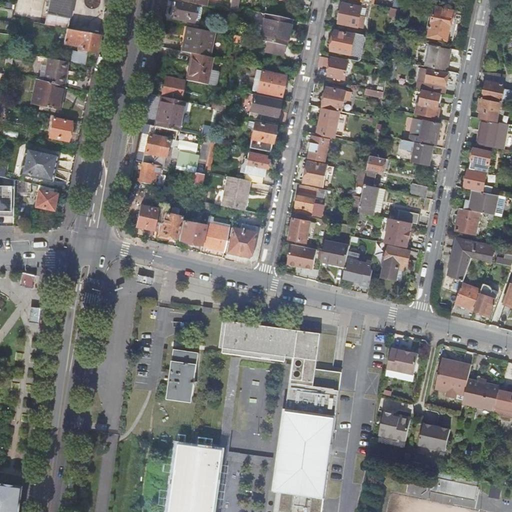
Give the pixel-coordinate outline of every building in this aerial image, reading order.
[(72,3),(55,0),(49,0),(44,26),(65,30),(67,30),(72,3)] [(195,5),(191,5),(175,1),(172,19),(193,23),(194,13),(193,13),(195,5)] [(363,7),(343,4),(340,23),(359,27),(363,7)] [(194,13),(193,23),(194,23),(199,25),(202,7),(195,5),(193,13),(194,13)] [(454,11),(429,6),(427,16),(433,18),(429,37),(448,41),(454,11)] [(260,41),(282,45),(286,30),(289,31),(291,20),(265,15),(260,41)] [(207,57),(212,33),(188,28),(183,53),(191,54),(207,57)] [(99,36),(67,30),(65,30),(63,45),(77,47),(76,52),(80,53),(81,51),(86,52),(95,53),(99,36)] [(355,35),(354,35),(335,31),(331,50),(350,54),(351,54),(355,35)] [(351,54),(350,54),(349,59),(358,62),(360,60),(365,37),(364,35),(354,33),(354,35),(355,35),(351,54)] [(232,36),(232,37),(229,50),(235,51),(238,37),(232,36)] [(435,48),(431,68),(447,71),(451,51),(435,48)] [(7,51),(4,71),(10,72),(13,53),(7,51)] [(80,53),(76,52),(71,51),(70,58),(69,63),(83,66),(86,52),(81,51),(80,53)] [(189,82),(207,86),(213,59),(207,57),(191,54),(188,68),(191,68),(189,82)] [(42,58),(40,58),(39,62),(41,62),(38,81),(62,87),(65,71),(66,71),(67,63),(60,62),(42,58)] [(332,59),(329,75),(345,79),(349,62),(332,59)] [(422,68),(418,88),(445,94),(449,74),(422,68)] [(259,83),(254,82),(252,92),(280,97),(285,76),(261,72),(259,83)] [(180,102),(184,81),(165,77),(161,98),(180,102)] [(62,87),(38,81),(37,80),(31,104),(58,110),(63,87),(62,87)] [(482,99),(500,103),(502,103),(505,90),(502,85),(485,81),(482,99)] [(327,111),(341,114),(341,111),(342,112),(347,91),(327,87),(323,108),(327,109),(327,111)] [(417,104),(415,114),(438,119),(439,109),(437,108),(439,103),(440,103),(442,95),(423,91),(420,105),(417,104)] [(248,119),(275,125),(280,100),(253,95),(248,119)] [(180,102),(161,98),(155,127),(177,132),(182,102),(180,102)] [(500,103),(482,99),(479,112),(481,113),(480,119),(496,122),(500,103)] [(336,139),(341,114),(327,111),(327,114),(322,113),(317,135),(336,139)] [(336,139),(342,140),(347,115),(341,114),(336,139)] [(71,123),(53,119),(49,138),(67,142),(71,123)] [(414,119),(410,141),(433,146),(435,140),(437,141),(440,124),(415,119),(414,119)] [(483,121),(478,145),(504,150),(508,124),(499,123),(498,124),(483,121)] [(245,129),(252,131),(254,123),(247,122),(245,129)] [(274,127),(254,123),(252,131),(248,148),(270,153),(274,127)] [(160,167),(169,169),(173,148),(167,146),(168,141),(175,142),(177,132),(155,127),(153,137),(141,134),(138,153),(145,154),(143,163),(160,167)] [(205,165),(210,141),(210,140),(211,138),(204,137),(198,164),(205,165)] [(311,150),(309,158),(325,162),(330,140),(314,137),(313,142),(311,142),(309,149),(311,150)] [(433,146),(410,141),(402,140),(401,148),(411,151),(411,155),(413,155),(412,161),(429,164),(433,146)] [(205,165),(204,170),(210,171),(216,142),(210,141),(205,165)] [(474,149),(470,169),(487,172),(488,172),(492,152),(474,149)] [(26,150),(20,175),(50,182),(57,156),(26,150)] [(247,160),(244,174),(245,174),(244,181),(249,182),(261,184),(264,170),(266,170),(268,161),(264,160),(265,157),(248,154),(247,160)] [(385,159),(371,156),(368,171),(365,186),(373,187),(377,170),(383,171),(385,159)] [(323,186),(326,172),(328,166),(328,165),(309,162),(305,182),(323,186)] [(143,163),(142,163),(138,183),(160,187),(162,176),(158,175),(160,167),(143,163)] [(470,169),(468,168),(464,188),(483,191),(487,172),(470,169)] [(365,186),(368,171),(360,169),(357,184),(365,186)] [(203,175),(193,173),(190,185),(201,188),(203,175)] [(235,209),(242,211),(245,193),(247,194),(249,182),(244,181),(232,178),(227,208),(235,209)] [(412,184),(410,195),(426,199),(429,185),(423,184),(422,186),(412,184)] [(325,190),(301,185),(296,209),(301,210),(300,213),(322,217),(324,205),(315,203),(316,196),(324,197),(325,190)] [(0,212),(13,213),(13,187),(0,186),(0,212)] [(365,186),(362,198),(359,212),(367,214),(374,215),(376,205),(372,204),(376,188),(373,187),(365,186)] [(381,217),(386,190),(376,188),(372,204),(376,205),(374,215),(381,217)] [(56,194),(38,190),(34,208),(53,211),(56,194)] [(471,210),(480,212),(494,215),(498,195),(473,191),(473,194),(474,196),(473,200),(471,210)] [(501,216),(505,197),(498,195),(494,215),(501,216)] [(359,212),(362,198),(354,196),(351,210),(359,212)] [(471,210),(473,200),(465,199),(463,209),(471,210)] [(154,232),(158,210),(141,206),(136,228),(154,232)] [(158,210),(154,232),(158,232),(158,234),(177,238),(181,218),(165,214),(167,208),(159,207),(158,210)] [(463,209),(460,208),(455,231),(475,235),(480,212),(471,210),(463,209)] [(400,210),(397,220),(413,223),(417,224),(419,214),(400,210)] [(365,221),(367,214),(359,212),(356,227),(354,237),(359,238),(362,221),(365,221)] [(208,217),(207,219),(210,220),(210,224),(229,228),(229,225),(212,221),(213,218),(208,217)] [(207,219),(206,226),(202,246),(202,247),(224,251),(229,228),(210,224),(210,220),(207,219)] [(290,239),(307,243),(308,236),(308,235),(309,230),(309,229),(311,222),(294,219),(290,239)] [(384,243),(407,248),(413,223),(397,220),(390,219),(384,243)] [(179,242),(202,246),(206,226),(183,222),(179,242)] [(251,255),(257,227),(242,224),(241,230),(232,228),(227,254),(247,258),(251,255)] [(264,228),(257,227),(251,255),(247,258),(227,254),(226,254),(226,256),(225,260),(251,266),(257,262),(264,228)] [(449,275),(464,279),(472,258),(492,262),(495,249),(472,243),(471,242),(461,240),(458,256),(454,255),(449,275)] [(350,246),(325,241),(324,251),(322,259),(330,261),(329,264),(346,267),(347,259),(350,246)] [(317,249),(291,244),(287,264),(313,269),(317,249)] [(399,269),(403,270),(404,265),(408,265),(410,252),(389,247),(388,254),(385,254),(383,265),(385,265),(382,277),(396,280),(399,269)] [(372,262),(365,261),(365,264),(361,263),(347,259),(346,267),(343,279),(361,283),(362,283),(370,286),(371,285),(373,272),(370,271),(372,262)] [(455,304),(475,310),(482,291),(463,284),(455,304)] [(475,310),(475,311),(490,316),(496,300),(491,298),(493,291),(493,290),(493,289),(492,288),(491,287),(484,284),(482,291),(475,310)] [(233,349),(236,321),(223,320),(221,341),(222,341),(222,347),(233,349)] [(319,332),(236,321),(233,349),(288,356),(315,360),(319,332)] [(392,347),(388,368),(414,373),(419,353),(392,347)] [(173,397),(192,399),(197,353),(174,350),(167,396),(173,397)] [(318,511),(320,499),(315,499),(316,494),(321,495),(328,441),(322,440),(326,413),(332,414),(335,387),(332,387),(335,370),(314,367),(315,360),(288,356),(286,376),(291,376),(290,381),(285,381),(282,408),(286,408),(282,434),(278,434),(275,456),(274,465),(270,488),(272,488),(269,511),(272,511),(318,511)] [(463,394),(466,377),(469,369),(457,366),(458,363),(442,359),(435,388),(446,390),(456,393),(463,394)] [(498,385),(466,377),(463,394),(462,400),(493,407),(494,405),(497,389),(498,385)] [(511,392),(497,389),(494,405),(511,408),(511,392)] [(411,415),(385,410),(380,432),(406,438),(411,415)] [(332,414),(326,413),(322,440),(328,441),(332,414)] [(450,427),(424,420),(419,441),(445,448),(450,427)] [(215,448),(171,442),(161,511),(205,511),(213,457),(214,457),(215,448)] [(214,511),(222,458),(274,465),(275,456),(215,448),(214,457),(213,457),(205,511),(214,511)] [(431,490),(476,500),(479,487),(434,477),(431,490)] [(0,511),(10,511),(14,486),(0,484),(0,511)]
